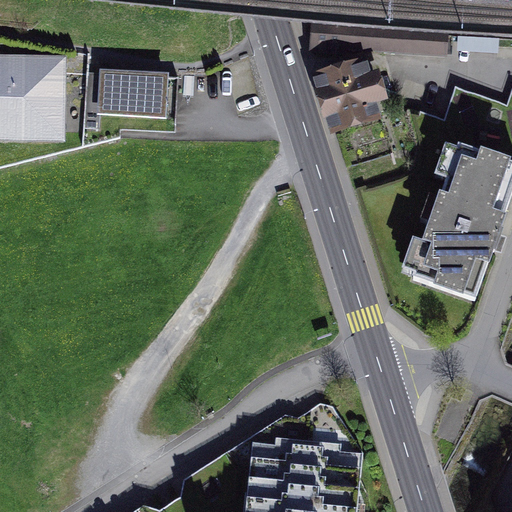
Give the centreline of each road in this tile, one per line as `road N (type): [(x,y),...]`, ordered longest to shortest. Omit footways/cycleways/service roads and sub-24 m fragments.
road 1 (primary): [(265,0),(375,352)]
road 2 (residential): [(100,511),(298,382),(375,352)]
road 3 (primary): [(375,352),(425,511)]
